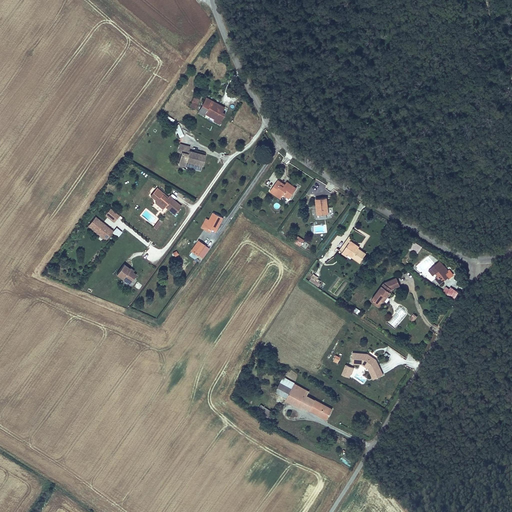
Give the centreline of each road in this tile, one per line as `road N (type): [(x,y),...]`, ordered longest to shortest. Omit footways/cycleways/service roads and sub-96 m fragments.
road 1 (tertiary): [(212,0),(250,90),(297,156),(445,248),(477,258)]
road 2 (tertiary): [(331,511),(467,290),(477,258)]
